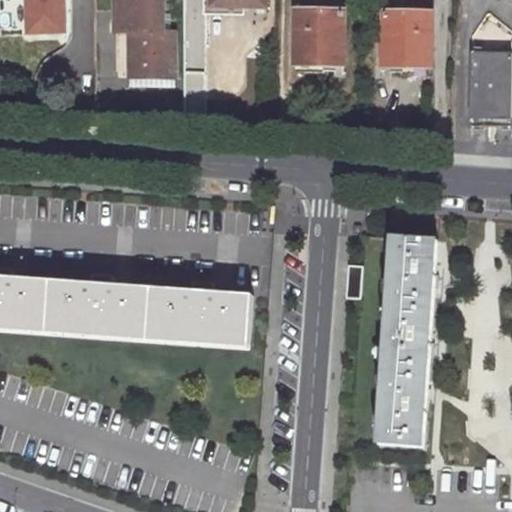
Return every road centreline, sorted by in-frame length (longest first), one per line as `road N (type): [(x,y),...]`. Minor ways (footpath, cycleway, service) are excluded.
road 1 (residential): [(329,170),(304,511)]
road 2 (residential): [(329,170),(0,147)]
road 3 (residential): [(511,184),(329,170)]
